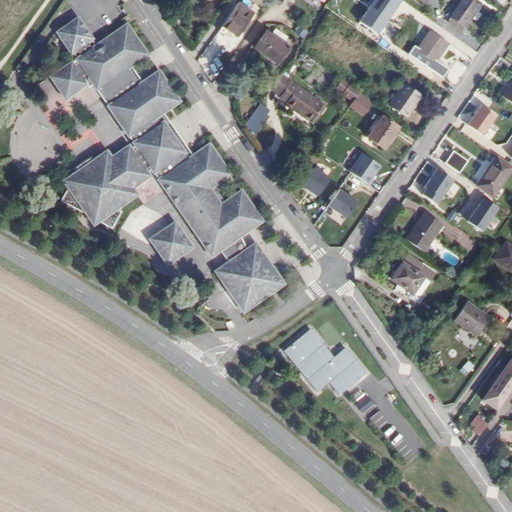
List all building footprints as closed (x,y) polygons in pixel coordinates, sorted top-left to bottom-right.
[(468,0),(463,0),(451,18),(448,23),(461,32),(479,7),(468,0)] [(238,3),(222,26),(237,37),(253,13),(238,3)] [(82,22),(78,17),(72,22),(75,27),(82,22)] [(0,159),(156,49),(135,18),(34,88),(0,111),(0,159)] [(142,82),(131,67),(148,55),(126,24),(96,45),(92,39),(93,38),(82,22),(75,27),(72,22),(57,32),(72,53),(73,52),(77,58),(51,76),(67,99),(92,82),(136,146),(132,148),(130,145),(113,157),(108,150),(94,160),(92,157),(86,159),(81,163),(76,167),(78,170),(74,173),(81,183),(79,187),(70,185),(61,202),(114,228),(125,205),(124,204),(139,194),(134,187),(151,175),(149,173),(153,170),(212,257),(221,251),(229,261),(215,270),(242,312),(284,284),(267,259),(247,256),(248,248),(248,244),(248,241),(247,233),(263,222),(241,191),(225,203),(214,187),(231,176),(209,145),(192,156),(186,146),(181,149),(166,127),(170,124),(163,113),(180,102),(158,71),(142,82)] [(302,38),(306,32),(297,26),(293,32),(302,38)] [(264,56),(278,66),(290,48),(266,30),(253,49),(264,56)] [(429,69),(447,43),(431,31),(413,57),(429,69)] [(411,53),(402,46),(396,54),(404,61),(411,53)] [(278,66),(264,56),(262,59),(276,69),(278,66)] [(323,104),(290,81),(280,74),(270,90),(280,97),(279,98),(286,103),(285,105),(294,111),(295,109),(312,121),(323,104)] [(511,104),(511,80),(501,96),(511,104)] [(407,118),(421,97),(403,84),(388,105),(407,118)] [(355,92),(349,88),(346,92),(351,96),(355,92)] [(371,102),(358,93),(350,105),(363,114),(371,102)] [(267,111),(258,105),(245,124),(253,135),(265,117),(263,115),(267,111)] [(465,123),(474,110),(467,105),(458,119),(465,123)] [(495,117),(480,106),(466,125),(482,136),(495,117)] [(312,121),(295,109),(294,111),(311,123),(312,121)] [(399,128),(382,115),(366,137),(383,150),(399,128)] [(186,146),(170,124),(166,127),(181,149),(186,146)] [(327,153),(332,146),(329,143),(323,151),(327,153)] [(465,161),(451,151),(443,163),(457,172),(465,161)] [(379,166),(361,155),(349,172),(367,184),(379,166)] [(511,166),(496,156),(475,186),(493,198),(511,170),(511,166)] [(329,178),(313,168),(300,187),(316,197),(329,178)] [(453,181),(435,169),(423,187),(424,189),(420,195),(436,206),(453,181)] [(357,202),(337,189),(325,207),(346,220),(357,202)] [(412,211),(416,203),(404,197),(400,205),(412,211)] [(458,227),(476,204),(468,199),(451,221),(458,227)] [(493,216),(478,205),(466,223),(481,233),(493,216)] [(424,252),(443,225),(424,212),(405,239),(424,252)] [(193,247),(176,222),(150,239),(168,265),(193,247)] [(511,246),(505,242),(493,259),(507,269),(508,268),(511,270),(511,246)] [(454,266),(459,258),(446,250),(442,257),(454,266)] [(434,272),(407,255),(390,279),(411,293),(422,277),(428,281),(434,272)] [(428,281),(422,277),(411,293),(417,297),(428,281)] [(453,320),(476,336),(490,317),(467,301),(453,320)] [(231,322),(225,325),(227,333),(234,331),(231,322)] [(333,357),(310,329),(282,351),(316,392),(327,383),(337,396),(365,372),(344,347),(333,357)] [(467,372),(473,365),(467,361),(461,368),(467,372)] [(493,383),(487,391),(488,392),(499,400),(501,401),(511,386),(511,371),(510,371),(511,367),(511,364),(509,362),(505,367),(499,374),(497,373),(491,382),(493,383)] [(499,400),(488,392),(484,397),(495,406),(499,400)] [(355,405),(363,413),(373,403),(365,395),(355,405)] [(471,424),(475,427),(472,431),(479,436),(487,424),(477,416),(471,424)] [(405,461),(414,454),(403,441),(394,449),(405,461)]
